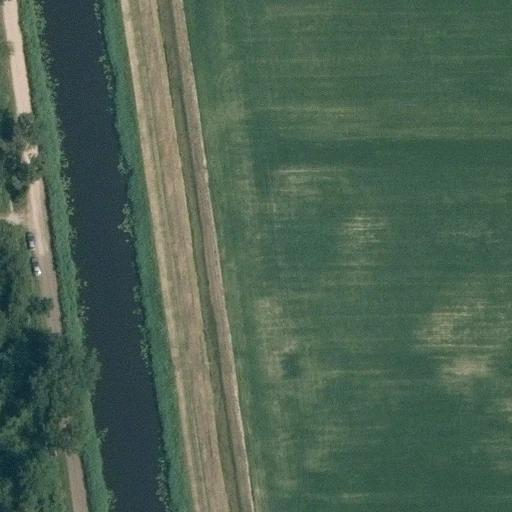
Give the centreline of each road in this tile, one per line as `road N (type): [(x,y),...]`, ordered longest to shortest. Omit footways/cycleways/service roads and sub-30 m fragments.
road 1 (track): [(134,0),(209,511)]
road 2 (track): [(77,511),(8,0)]
